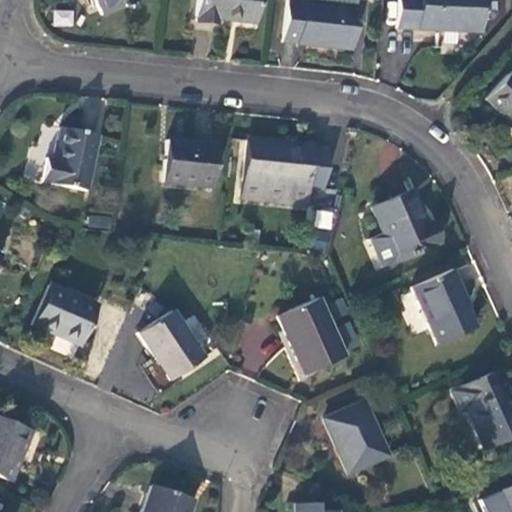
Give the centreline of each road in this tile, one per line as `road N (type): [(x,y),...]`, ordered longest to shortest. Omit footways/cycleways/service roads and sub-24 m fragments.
road 1 (residential): [(0,58),(367,106),(422,131),(462,179),(511,290)]
road 2 (residential): [(97,436),(241,426),(239,511)]
